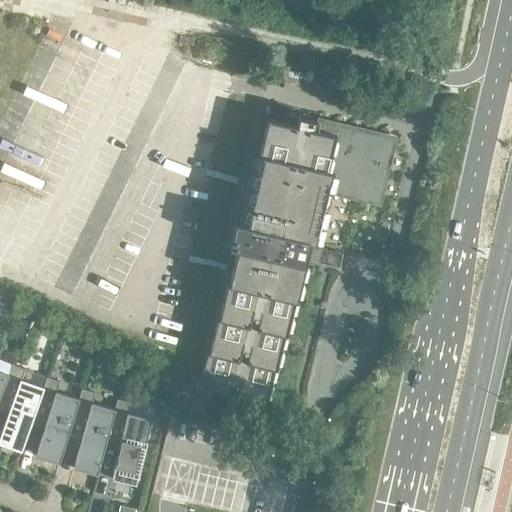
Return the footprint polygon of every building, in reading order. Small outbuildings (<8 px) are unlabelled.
[(290,67),(280,64),(277,78),(287,80),(290,67)] [(318,263),(321,249),(319,245),(316,244),(317,240),(320,238),(322,231),(320,228),(321,224),(321,223),(324,221),(326,214),(324,211),(325,207),(325,205),(328,203),(330,196),(328,193),(329,190),(378,202),(392,139),(322,123),(320,132),(267,119),(259,154),(251,152),(232,231),(233,232),(232,239),(231,239),(228,248),(236,250),(228,282),(227,282),(218,317),(217,317),(209,352),(207,351),(198,389),(266,405),(275,370),(276,370),(284,335),(286,336),(295,301),(296,301),(305,264),(314,266),(318,263)] [(44,322),(40,331),(56,338),(60,329),(44,322)] [(21,451),(31,423),(44,387),(42,387),(20,379),(24,369),(11,364),(7,374),(9,375),(0,397),(0,411),(7,414),(0,434),(0,443),(0,444),(9,447),(21,451)] [(0,397),(9,375),(7,374),(0,370),(0,397)] [(80,399),(77,398),(56,392),(59,381),(45,377),(42,387),(44,387),(31,423),(44,427),(37,449),(36,453),(38,457),(46,460),(59,464),(68,435),(80,399)] [(115,410),(114,409),(91,403),(94,392),(81,389),(77,398),(80,399),(68,435),(81,439),(74,461),(75,461),(74,465),(76,469),(84,471),(97,475),(105,446),(115,410)] [(117,399),(114,409),(115,410),(105,446),(118,449),(112,471),(113,471),(112,475),(114,479),(123,481),(123,482),(136,485),(152,419),(128,413),(131,402),(117,399)]
